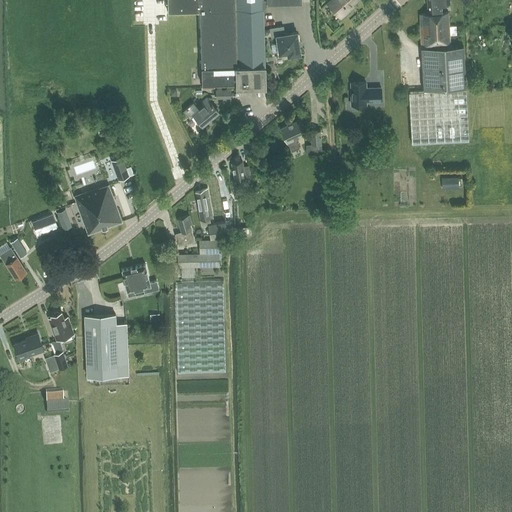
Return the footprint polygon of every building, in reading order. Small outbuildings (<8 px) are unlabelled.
[(167,0),(168,12),(200,11),(202,67),(237,66),(234,0),(266,0),(267,3),(302,2),(301,0),(167,0)] [(266,0),(234,0),(237,66),(237,83),(237,86),(265,85),(263,10),(267,3),(266,0)] [(331,0),(329,2),(341,16),(350,9),(348,7),(356,0),(331,0)] [(419,14),(421,48),(449,46),(448,11),(440,12),(440,4),(448,4),(448,0),(425,0),(426,14),(419,14)] [(284,32),(283,26),(270,27),(272,37),(277,37),(279,53),(289,51),(290,54),(298,53),(297,50),(299,50),(299,46),(301,45),(301,43),(300,41),(298,40),(297,32),(290,33),(290,31),(284,32)] [(465,89),(463,45),(449,46),(421,48),(423,91),(465,89)] [(237,66),(202,67),(202,84),(202,87),(202,88),(215,87),(214,84),(237,83),(237,66)] [(366,82),(351,82),(351,83),(352,104),(367,104),(367,101),(382,100),(381,87),(366,87),(366,82)] [(467,141),(465,89),(423,91),(408,91),(410,143),(467,141)] [(198,108),(193,102),(183,110),(190,118),(194,115),(202,124),(218,110),(206,97),(201,101),(204,104),(198,108)] [(280,127),(287,143),(288,143),(292,151),(299,147),(295,139),(306,134),(300,119),(280,127)] [(320,129),(311,129),(312,144),(312,152),(322,151),(320,129)] [(242,161),(231,163),(234,181),(232,181),(235,198),(240,197),(237,180),(251,177),(249,165),(243,166),(242,161)] [(129,176),(125,166),(118,169),(121,178),(129,176)] [(459,188),(458,178),(442,179),(443,189),(459,188)] [(75,196),(88,233),(122,221),(109,185),(100,188),(99,187),(75,196)] [(208,187),(196,191),(201,225),(208,224),(211,224),(210,218),(213,217),(208,187)] [(224,197),(212,199),(215,219),(227,217),(226,212),(228,211),(226,200),(224,197)] [(52,214),(36,220),(39,228),(38,229),(40,234),(46,232),(46,231),(57,227),(52,214)] [(191,224),(189,214),(176,218),(180,231),(175,233),(179,245),(195,241),(190,224),(191,224)] [(72,226),(69,217),(60,220),(63,229),(72,226)] [(211,224),(208,224),(210,238),(227,235),(234,234),(233,228),(226,229),(225,221),(211,224)] [(16,239),(11,242),(20,256),(25,252),(16,239)] [(200,253),(178,254),(178,267),(182,267),(182,276),(193,275),(193,266),(218,265),(218,239),(200,239),(200,253)] [(0,254),(15,278),(26,271),(10,247),(0,253),(0,254)] [(122,270),(128,292),(146,288),(147,291),(158,288),(156,280),(150,281),(146,264),(136,266),(135,266),(132,267),(131,267),(122,270)] [(175,282),(177,372),(224,371),(222,281),(175,282)] [(58,310),(54,312),(54,313),(52,314),(52,316),(50,317),(58,339),(74,333),(68,316),(64,317),(61,311),(59,312),(58,310)] [(84,315),(87,376),(128,374),(127,348),(116,348),(115,313),(84,315)] [(30,338),(14,343),(19,358),(44,350),(39,332),(29,335),(30,338)] [(55,353),(60,367),(68,364),(63,350),(55,353)] [(46,392),(47,412),(69,410),(68,400),(63,400),(63,391),(46,392)]
